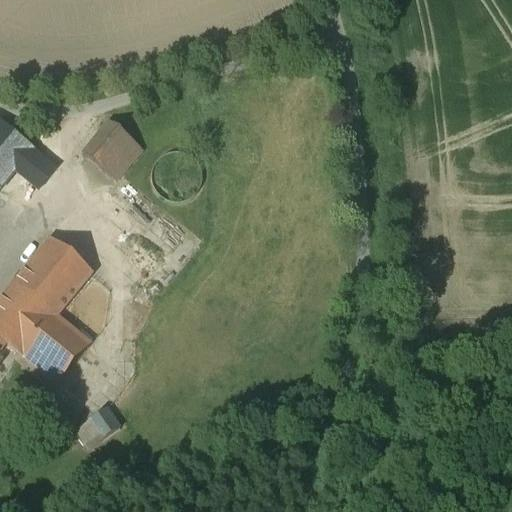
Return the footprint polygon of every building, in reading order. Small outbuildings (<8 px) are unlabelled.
[(109,126),(83,157),(116,184),(142,153),(109,126)] [(0,128),(0,192),(0,193),(31,154),(0,128)] [(200,190),(202,181),(200,171),(194,163),(186,158),(176,156),(167,158),(159,164),(153,172),(152,182),(154,191),(159,199),(168,205),(177,206),(187,204),(195,199),(200,190)] [(50,244),(0,305),(0,341),(6,346),(58,389),(90,349),(57,322),(92,279),(50,244)] [(107,413),(77,434),(90,453),(120,432),(107,413)]
